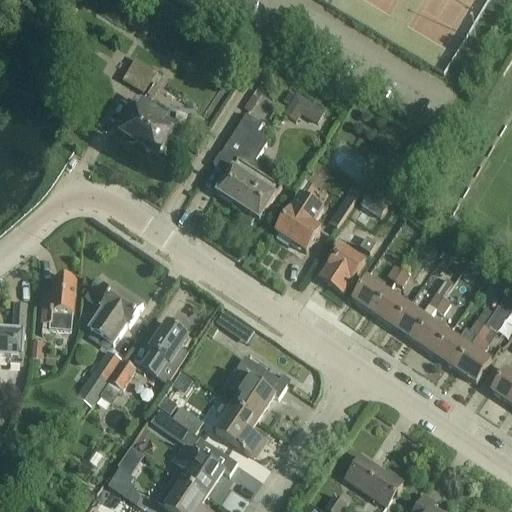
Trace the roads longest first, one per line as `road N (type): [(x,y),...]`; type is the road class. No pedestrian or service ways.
road 1 (residential): [(156,234),(300,7)]
road 2 (residential): [(359,372),(156,234)]
road 3 (residential): [(0,259),(74,201),(106,202),(156,234)]
road 4 (residential): [(511,473),(359,372)]
road 5 (residential): [(265,511),(359,372)]
